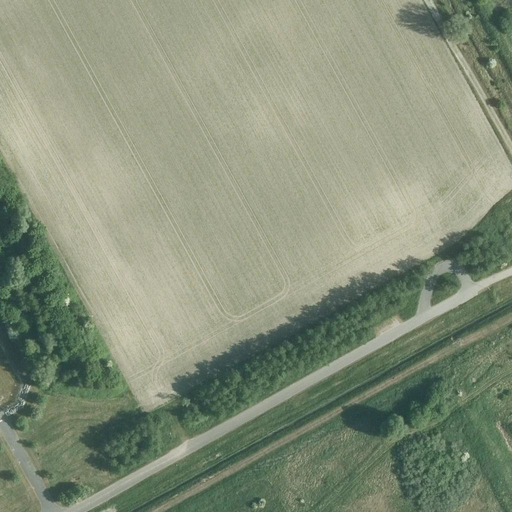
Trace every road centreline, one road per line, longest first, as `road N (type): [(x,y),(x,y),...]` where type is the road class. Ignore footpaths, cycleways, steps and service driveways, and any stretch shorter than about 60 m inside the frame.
road 1 (unclassified): [(86,511),(422,322)]
road 2 (track): [(511,186),(411,0)]
